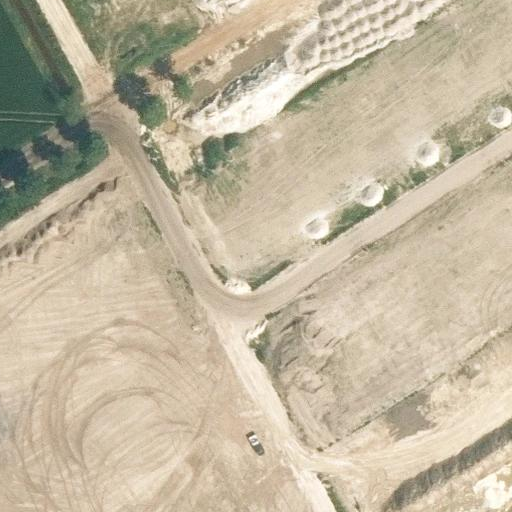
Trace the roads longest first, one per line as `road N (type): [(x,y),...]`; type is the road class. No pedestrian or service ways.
road 1 (residential): [(49,0),(211,305),(243,319),(511,146)]
road 2 (track): [(0,182),(177,73)]
